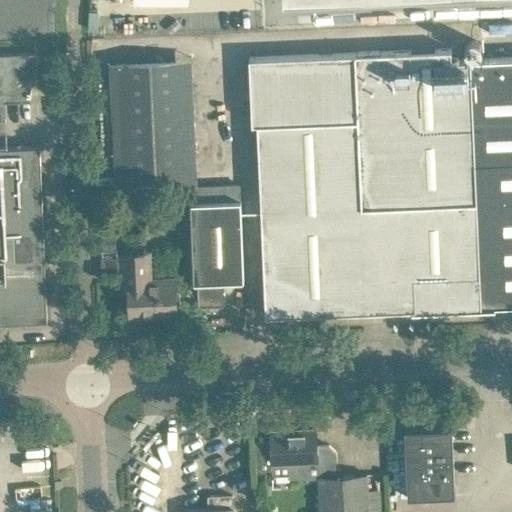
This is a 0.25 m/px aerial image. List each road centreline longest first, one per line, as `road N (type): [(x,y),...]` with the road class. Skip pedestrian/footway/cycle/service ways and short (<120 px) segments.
road 1 (unclassified): [(86,378),(511,359)]
road 2 (unclassified): [(86,378),(72,35)]
road 3 (unclassified): [(92,511),(86,378)]
